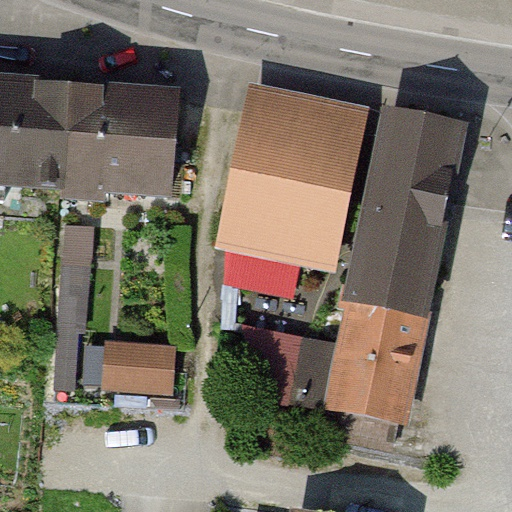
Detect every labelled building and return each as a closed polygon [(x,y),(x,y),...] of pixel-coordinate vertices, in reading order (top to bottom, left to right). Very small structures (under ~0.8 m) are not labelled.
[(184,88),(0,78),(0,189),(178,199),(184,88)] [(368,113),(262,90),(228,253),(334,276),(368,113)] [(469,130),(382,112),(341,315),(349,316),(428,332),(469,130)] [(72,300),(60,374),(79,377),(92,303),(72,300)] [(428,332),(349,316),(329,417),(409,433),(429,332),(428,332)] [(304,396),(306,328),(260,327),(258,395),(304,396)] [(182,346),(110,345),(109,399),(181,400),(182,346)]
